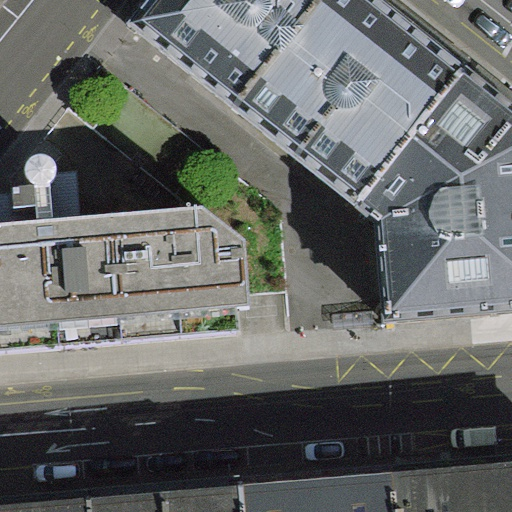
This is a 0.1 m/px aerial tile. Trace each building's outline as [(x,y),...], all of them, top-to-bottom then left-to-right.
[(239,115),(328,0),(158,0),(135,30),(239,115)] [(360,212),(467,79),(367,0),(328,0),(239,115),(360,212)] [(511,114),(467,79),(360,212),(382,229),(390,322),(511,312),(511,114)] [(29,183),(35,191),(46,194),(54,190),(60,180),(57,168),(46,161),(35,164),(28,173),(29,183)] [(246,247),(250,297),(289,296),(283,218),(236,178),(205,215),(246,247)] [(58,227),(54,190),(46,194),(35,191),(37,212),(39,229),(58,227)] [(37,212),(35,191),(13,193),(15,214),(37,212)] [(0,341),(239,321),(238,313),(250,311),(250,297),(246,247),(205,215),(58,227),(39,229),(0,232),(0,341)] [(0,355),(241,336),(239,321),(0,341),(0,355)] [(511,511),(511,463),(394,475),(397,511),(511,511)] [(397,511),(394,475),(241,487),(243,511),(397,511)] [(243,511),(241,487),(92,500),(93,511),(243,511)]
